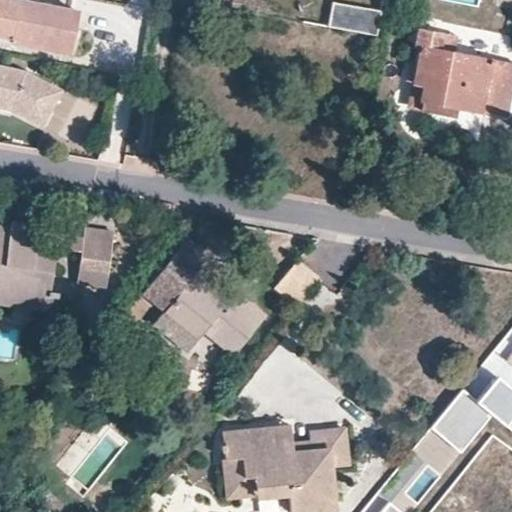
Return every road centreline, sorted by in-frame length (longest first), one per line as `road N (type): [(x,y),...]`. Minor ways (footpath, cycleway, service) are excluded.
road 1 (residential): [(0,155),(511,246)]
road 2 (unknown): [(102,172),(141,0)]
